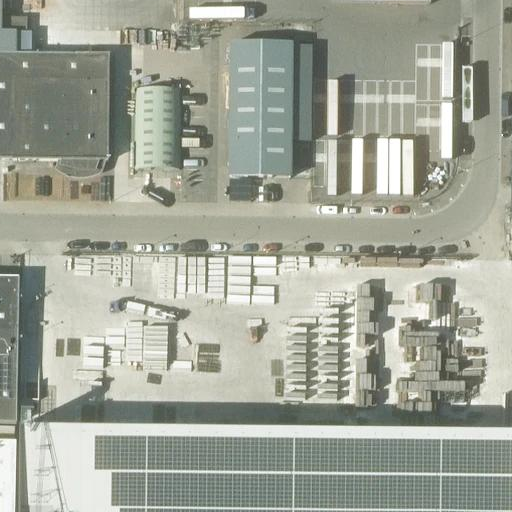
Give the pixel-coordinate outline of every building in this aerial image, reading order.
[(26,20),(2,19),(2,32),(25,33),(26,20)] [(291,45),(230,45),(229,178),(290,178),(291,45)] [(0,55),(0,161),(61,162),(59,168),(58,168),(62,169),(66,170),(74,172),(77,173),(81,174),(85,174),(89,174),(93,174),(97,173),(97,172),(96,173),(99,163),(107,163),(108,57),(0,55)] [(180,91),(135,90),(135,170),(179,171),(180,91)] [(303,164),(339,165),(340,118),(316,117),(316,150),(303,150),(303,164)] [(192,276),(218,275),(217,264),(192,265),(192,276)] [(0,425),(16,426),(19,280),(0,279),(0,425)] [(24,433),(23,511),(511,511),(511,438),(274,436),(24,433)] [(14,511),(16,444),(0,443),(0,511),(14,511)]
